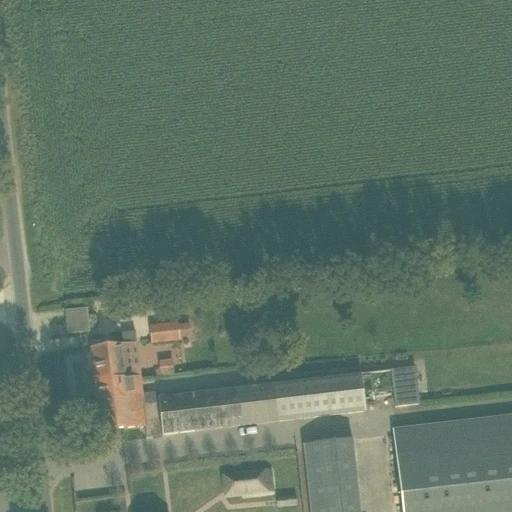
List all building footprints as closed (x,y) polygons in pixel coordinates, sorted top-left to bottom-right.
[(95,301),(87,302),(88,311),(96,310),(95,301)] [(64,335),(87,334),(85,309),(62,311),(64,335)] [(178,342),(176,324),(149,327),(151,345),(178,342)] [(133,334),(122,336),(123,345),(134,344),(133,334)] [(96,398),(139,393),(134,344),(123,345),(90,349),(96,398)] [(414,368),(391,371),(395,407),(418,404),(414,368)] [(157,399),(162,437),(364,413),(360,375),(157,399)] [(99,432),(143,427),(139,393),(96,398),(99,432)] [(511,511),(511,417),(392,431),(401,511),(511,511)] [(311,511),(359,511),(352,441),(304,446),(311,511)] [(270,472),(224,477),(226,498),(272,493),(270,472)] [(295,495),(276,497),(277,507),(296,505),(295,495)]
